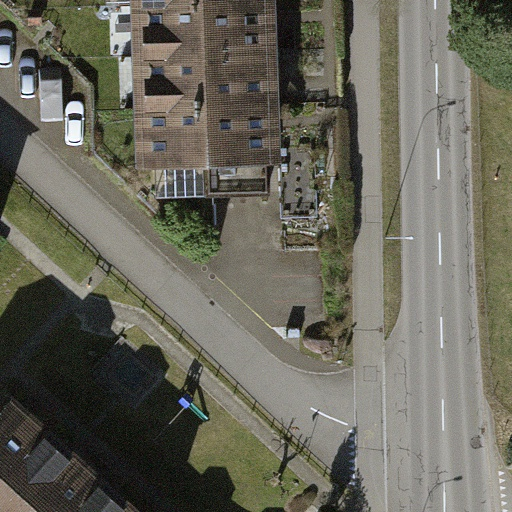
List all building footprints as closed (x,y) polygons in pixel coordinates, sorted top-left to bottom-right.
[(143,0),(143,10),(279,7),(278,0),(143,0)] [(279,7),(143,10),(145,72),(281,69),(279,7)] [(281,69),(145,72),(147,134),(282,131),(281,69)] [(282,131),(147,134),(149,196),(284,193),(282,131)] [(0,408),(0,511),(156,511),(15,391),(0,408)]
